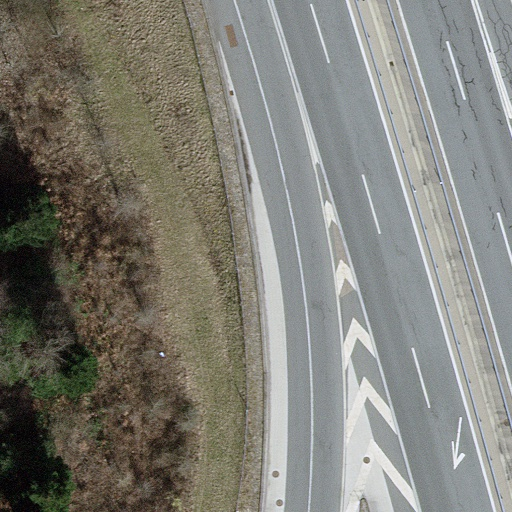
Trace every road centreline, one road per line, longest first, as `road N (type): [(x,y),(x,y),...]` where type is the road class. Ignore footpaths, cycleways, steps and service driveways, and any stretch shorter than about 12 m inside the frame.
road 1 (motorway): [(309,0),(388,243),(458,511)]
road 2 (motorway): [(254,0),(315,268),(327,411),(324,511)]
road 3 (motorway): [(511,251),(436,0)]
